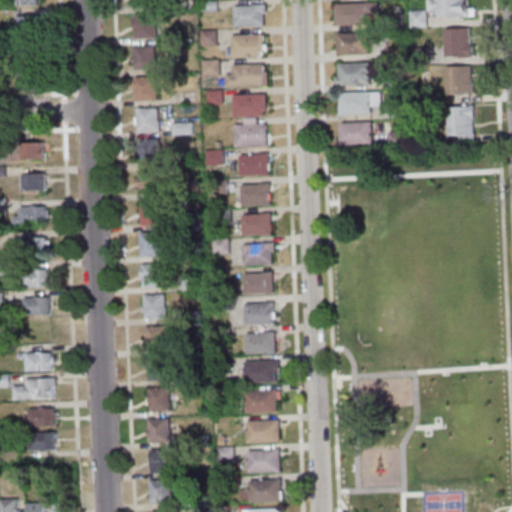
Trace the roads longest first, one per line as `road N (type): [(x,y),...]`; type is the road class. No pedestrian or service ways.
road 1 (residential): [(319,511),(298,0)]
road 2 (residential): [(105,511),(84,0)]
